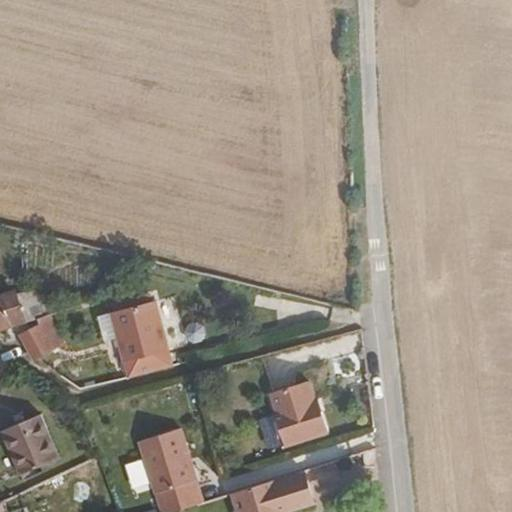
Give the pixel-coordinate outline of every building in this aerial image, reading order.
[(0,327),(6,326),(25,321),(16,298),(14,298),(0,301),(0,327)] [(170,352),(163,328),(155,302),(112,315),(126,365),(170,352)] [(62,342),(52,321),(39,328),(40,330),(49,325),(58,344),(62,342)] [(58,344),(49,325),(40,330),(39,328),(38,326),(20,335),(28,355),(30,357),(58,344)] [(311,410),(307,395),(311,395),(305,376),(268,387),(272,404),(271,407),(280,440),(324,427),(319,407),(311,410)] [(319,407),(315,394),(311,395),(307,395),(311,410),(319,407)] [(60,456),(44,424),(39,415),(2,432),(21,475),(60,456)] [(185,455),(178,430),(136,442),(157,511),(191,500),(178,458),(185,455)] [(198,498),(185,455),(178,458),(191,500),(198,498)] [(317,494),(366,481),(359,455),(310,469),(317,494)] [(283,511),(307,504),(297,472),(225,496),(230,511),(283,511)] [(157,511),(173,511),(193,506),(191,500),(157,511)]
